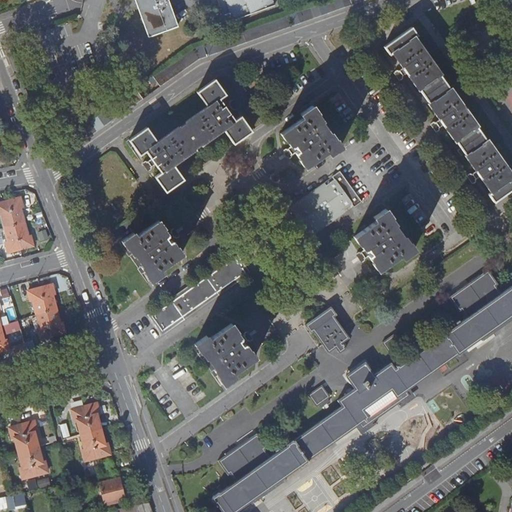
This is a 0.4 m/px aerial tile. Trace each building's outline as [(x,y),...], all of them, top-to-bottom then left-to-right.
[(167,0),(134,0),(147,35),(176,25),(167,0)] [(323,0),(317,2),(195,47),(200,58),(361,0),(323,0)] [(217,0),(223,16),(231,13),(233,21),(271,7),(268,0),(217,0)] [(411,28),(384,47),(390,55),(393,53),(418,90),(420,89),(430,104),(429,105),(454,140),(455,140),(465,154),(465,155),(490,191),(488,193),(493,201),(511,187),(511,173),(487,139),(486,140),(475,126),(477,125),(451,88),(449,89),(438,74),(440,73),(414,37),(417,36),(411,28)] [(192,48),(151,76),(160,87),(199,58),(192,48)] [(147,127),(129,140),(140,155),(142,153),(158,175),(155,177),(166,192),(184,179),(173,164),(222,128),(233,143),(251,130),(240,116),(237,117),(222,96),(224,94),(213,79),(196,91),(207,106),(158,142),(147,127)] [(135,88),(70,133),(78,144),(143,99),(135,88)] [(303,117),(280,134),(285,141),(286,140),(300,159),(299,160),(304,167),(327,150),(329,154),(341,146),(336,139),(335,139),(331,133),(333,130),(325,118),(322,120),(316,113),(317,112),(312,105),(300,114),(303,117)] [(380,144),(289,207),(309,236),(400,172),(380,144)] [(0,203),(0,213),(8,242),(6,243),(8,252),(33,246),(30,236),(28,237),(20,208),(23,207),(20,198),(0,203)] [(376,219),(353,236),(357,243),(358,242),(373,262),(372,263),(376,269),(399,253),(401,256),(413,247),(409,241),(407,242),(402,235),(405,232),(397,220),(394,222),(389,215),(390,214),(385,208),(373,216),(376,219)] [(133,232),(121,241),(126,248),(127,247),(132,254),(129,256),(138,268),(141,266),(146,273),(145,274),(150,281),(162,272),(160,269),(182,253),(177,247),(176,247),(162,227),(163,227),(157,220),(136,236),(133,232)] [(235,252),(147,315),(162,336),(251,273),(235,252)] [(233,511),(368,418),(371,422),(399,402),(397,397),(511,315),(511,285),(501,294),(495,286),(497,284),(488,270),(479,276),(483,280),(461,296),(457,291),(449,297),(459,311),(461,310),(467,318),(395,368),(391,362),(374,374),(365,362),(345,376),(354,388),(337,400),(341,406),(270,457),(264,449),(266,447),(257,434),(248,440),(252,444),(229,459),(226,455),(218,461),(228,474),(230,473),(236,481),(212,498),(222,511),(233,511)] [(40,339),(65,332),(62,323),(60,324),(52,295),(55,294),(52,285),(28,291),(30,301),(33,300),(40,329),(38,330),(40,339)] [(331,307),(305,325),(310,333),(313,331),(328,352),(335,347),(339,352),(345,348),(342,343),(349,338),(334,317),(336,315),(331,307)] [(11,323),(19,322),(15,309),(8,311),(11,323)] [(207,336),(195,344),(200,351),(201,350),(206,358),(203,360),(212,372),(215,370),(220,377),(219,378),(224,385),(235,376),(233,373),(255,357),(251,350),(250,351),(235,331),(237,330),(232,323),(209,339),(207,336)] [(0,327),(0,352),(9,350),(6,340),(4,341),(0,327)] [(25,343),(28,354),(35,351),(32,341),(25,343)] [(318,404),(330,396),(323,385),(310,393),(318,404)] [(99,414),(98,409),(97,404),(71,411),(74,421),(77,421),(85,450),(82,451),(85,461),(110,454),(107,444),(105,445),(97,415),(99,414)] [(105,407),(98,409),(99,414),(100,416),(107,414),(105,407)] [(37,432),(34,422),(9,429),(12,439),(14,438),(22,468),(20,469),(23,479),(48,473),(45,462),(42,463),(34,433),(37,432)] [(59,427),(63,439),(69,437),(66,425),(59,427)] [(118,478),(116,472),(97,476),(105,505),(125,500),(124,496),(119,478),(118,478)] [(124,477),(119,478),(124,496),(129,495),(124,477)]
